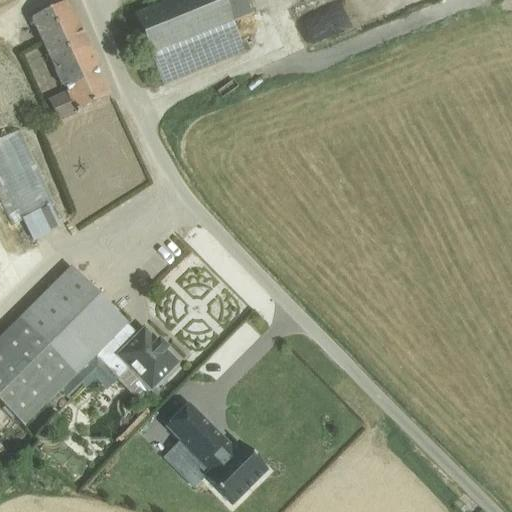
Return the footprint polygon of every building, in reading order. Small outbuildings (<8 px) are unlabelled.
[(233,23),(251,15),(245,0),(173,0),(134,16),(163,86),(245,53),(233,23)] [(50,102),(59,122),(76,114),(80,113),(79,111),(109,98),(95,67),(97,67),(67,3),(31,19),(62,87),(64,86),(67,94),(50,102)] [(0,139),(0,201),(9,226),(23,221),(30,240),(60,228),(23,131),(0,139)] [(70,269),(0,339),(0,404),(24,428),(96,356),(112,340),(127,325),(70,269)] [(112,340),(96,356),(107,368),(119,380),(130,369),(151,391),(154,388),(156,390),(163,383),(160,381),(177,365),(165,352),(167,350),(158,341),(156,343),(144,331),(138,337),(123,351),(112,340)] [(189,405),(165,429),(179,443),(209,473),(204,478),(205,479),(233,507),(267,473),(238,444),(232,449),(189,405)]
